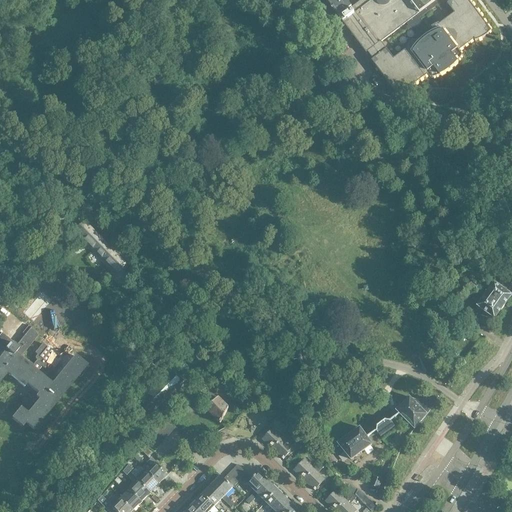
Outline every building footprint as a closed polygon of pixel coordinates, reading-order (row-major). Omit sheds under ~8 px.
[(326,0),(366,54),(368,53),(373,60),(372,61),(377,69),(382,77),(383,76),(385,79),(385,80),(386,82),(385,83),(388,88),(390,87),(391,87),(401,100),(404,98),(407,96),(411,92),(415,87),(414,86),(429,74),(432,79),(440,76),(446,73),(450,70),(452,68),(458,62),(462,56),(459,52),(474,40),(475,41),(481,39),(487,36),(491,31),(481,18),(482,18),(477,11),(478,11),(475,7),(474,8),(473,8),(474,7),(468,0),(467,0),(326,0)] [(355,75),(354,76),(349,79),(355,88),(361,84),(355,75)] [(85,222),(76,231),(98,253),(102,257),(118,273),(126,264),(85,222)] [(477,306),(495,319),(511,295),(511,284),(500,276),(477,306)] [(199,329),(207,322),(195,310),(188,317),(199,329)] [(0,409),(22,427),(10,442),(12,444),(8,448),(6,447),(0,454),(0,462),(4,466),(14,453),(12,452),(16,448),(18,449),(85,366),(74,357),(67,366),(47,349),(50,346),(35,334),(26,345),(28,347),(19,357),(8,348),(0,357),(0,409)] [(185,371),(201,353),(194,347),(178,365),(185,371)] [(172,370),(147,396),(159,407),(184,381),(172,370)] [(396,410),(399,414),(414,429),(428,415),(428,414),(437,400),(432,395),(430,397),(428,398),(424,400),(421,400),(415,400),(413,399),(411,398),(410,397),(396,410)] [(229,408),(218,398),(206,410),(220,424),(229,408)] [(167,419),(162,425),(171,433),(175,428),(167,419)] [(376,431),(381,438),(395,427),(391,421),(390,421),(385,420),(377,426),(376,431)] [(162,425),(158,430),(167,438),(171,433),(162,425)] [(360,427),(349,435),(362,453),(372,445),(367,438),(367,437),(360,427)] [(274,429),(263,440),(273,450),(284,439),(287,442),(290,439),(288,437),(289,435),(288,434),(283,438),(274,429)] [(158,430),(154,434),(163,442),(167,438),(158,430)] [(154,434),(150,439),(159,447),(163,442),(154,434)] [(349,435),(338,444),(351,460),(362,453),(349,435)] [(150,439),(145,444),(154,452),(159,447),(150,439)] [(284,439),(273,450),(284,460),(285,458),(294,449),(287,442),(284,439)] [(154,452),(145,444),(144,444),(140,449),(148,457),(154,452)] [(152,458),(143,468),(144,469),(159,484),(168,475),(162,469),(163,468),(152,458)] [(305,481),(315,470),(318,473),(321,470),(319,468),(321,467),(319,465),(314,469),(305,460),(294,471),(305,481)] [(234,469),(244,478),(247,474),(238,465),(234,469)] [(144,469),(136,478),(138,481),(150,493),(159,484),(144,469)] [(244,478),(234,469),(231,472),(240,481),(242,479),(244,478)] [(315,470),(305,481),(315,491),(317,489),(316,489),(325,480),(318,473),(315,470)] [(231,472),(227,476),(236,485),(240,481),(231,472)] [(260,473),(253,480),(248,485),(255,492),(257,494),(269,481),(260,473)] [(253,480),(247,474),(244,478),(242,479),(248,485),(253,480)] [(221,476),(212,485),(224,497),(222,499),(227,504),(230,500),(226,496),(236,485),(227,476),(224,479),(221,476)] [(378,489),(382,480),(374,477),(371,486),(378,489)] [(138,481),(130,490),(142,502),(150,493),(138,481)] [(269,481),(257,494),(255,492),(250,497),(254,500),(258,495),(266,503),(278,490),(269,481)] [(212,485),(203,494),(215,506),(222,499),(224,497),(212,485)] [(130,490),(121,499),(133,511),(142,502),(130,490)] [(266,503),(273,510),(275,511),(287,499),(278,490),(266,503)] [(326,502),(336,511),(347,502),(350,505),(353,502),(351,500),(352,499),(350,496),(346,501),(336,491),(326,502)] [(371,511),(375,507),(360,491),(355,495),(357,497),(370,511),(371,511)] [(203,494),(194,503),(202,511),(209,511),(215,506),(203,494)] [(102,497),(97,501),(108,511),(131,511),(133,511),(121,499),(113,507),(102,497)] [(291,511),(296,508),(287,499),(275,511),(273,510),(270,511),(291,511)] [(347,502),(336,511),(355,511),(356,511),(350,505),(347,502)] [(202,511),(194,503),(185,511),(202,511)]
